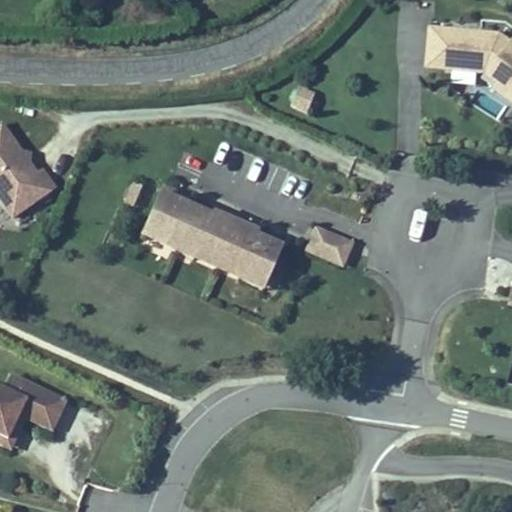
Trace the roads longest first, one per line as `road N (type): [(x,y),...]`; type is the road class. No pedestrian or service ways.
road 1 (tertiary): [(316,0),(273,36),(189,67),(0,70)]
road 2 (residential): [(164,511),(198,437),(243,402),(297,394),(387,406)]
road 3 (residential): [(419,301),(472,257),(480,207),(469,196),(401,202),(395,240),(408,262)]
road 4 (residential): [(511,470),(412,464),(371,449)]
